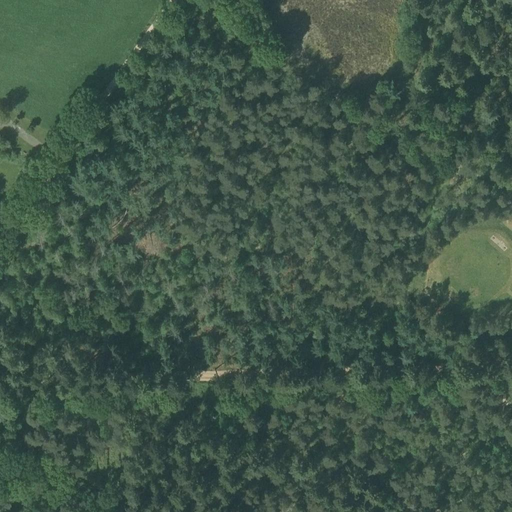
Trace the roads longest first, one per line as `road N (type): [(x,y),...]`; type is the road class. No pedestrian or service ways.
road 1 (track): [(511,367),(0,378)]
road 2 (track): [(511,186),(411,150),(202,0)]
road 3 (track): [(9,226),(170,0)]
road 4 (track): [(437,160),(413,301),(439,342),(444,370)]
road 5 (track): [(0,428),(120,511)]
